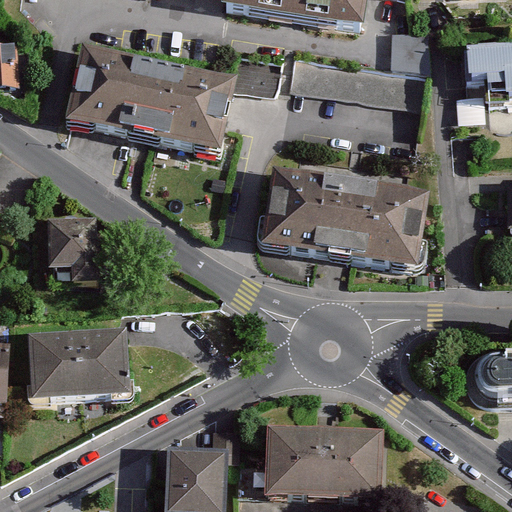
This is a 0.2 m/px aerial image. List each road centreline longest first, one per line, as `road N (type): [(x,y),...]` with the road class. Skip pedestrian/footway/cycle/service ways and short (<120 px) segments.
road 1 (residential): [(330,348),(0,132)]
road 2 (residential): [(330,348),(9,511)]
road 3 (unknown): [(440,64),(460,298)]
road 4 (residential): [(511,483),(330,348)]
road 5 (residential): [(330,348),(380,324),(511,319)]
